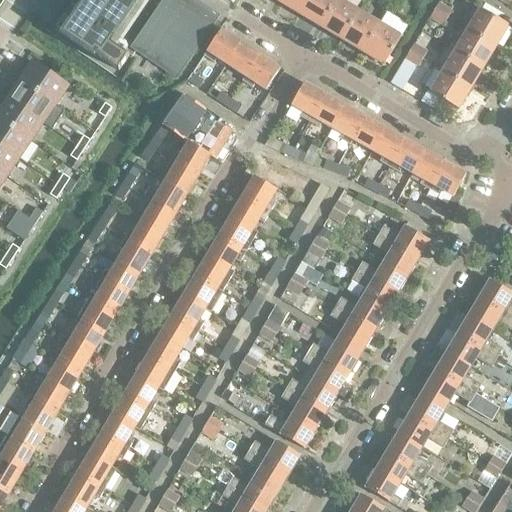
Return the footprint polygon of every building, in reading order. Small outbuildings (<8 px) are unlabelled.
[(84,0),(85,0),(88,2),(81,13),(73,8),(72,10),(76,13),(70,22),(73,24),(68,33),(60,28),(58,30),(119,71),(129,56),(117,48),(149,0),(84,0)] [(282,0),(281,2),(302,14),(310,0),(282,0)] [(310,0),(302,14),(322,27),(338,0),(339,0),(340,0),(339,0),(310,0)] [(338,0),(322,27),(343,39),(359,12),(340,0),(339,0),(338,0)] [(215,23),(182,1),(177,8),(172,15),(168,21),(163,28),(158,35),(154,41),(149,48),(144,56),(176,79),(214,23),(215,23)] [(168,2),(164,9),(172,15),(177,8),(168,2)] [(435,9),(449,18),(453,10),(439,2),(435,9)] [(509,25),(482,8),(469,30),(496,46),(509,25)] [(172,15),(164,9),(159,16),(168,21),(172,15)] [(449,18),(435,9),(429,18),(443,27),(449,18)] [(343,39),(363,52),(380,24),(359,12),(343,39)] [(168,21),(159,16),(155,22),(163,28),(168,21)] [(163,28),(155,22),(150,29),(158,35),(163,28)] [(401,37),(380,24),(363,52),(385,64),(401,37)] [(158,35),(150,29),(145,36),(154,41),(158,35)] [(218,58),(228,64),(242,42),(222,29),(204,56),(215,63),(218,58)] [(484,67),(496,46),(469,30),(457,50),(484,67)] [(154,41),(145,36),(141,43),(149,48),(154,41)] [(228,64),(246,76),(261,55),(242,42),(228,64)] [(149,48),(141,43),(135,50),(144,56),(149,48)] [(410,51),(424,59),(428,52),(414,43),(410,51)] [(472,88),(484,67),(457,50),(444,71),(472,88)] [(424,59),(410,51),(404,60),(418,68),(424,59)] [(256,83),(266,90),(281,68),(261,55),(246,76),(243,81),(253,88),(256,83)] [(68,86),(34,64),(22,82),(55,105),(68,86)] [(459,109),(472,88),(444,71),(431,93),(459,109)] [(199,89),(203,83),(204,81),(193,74),(192,76),(188,82),(199,89)] [(55,105),(22,82),(9,100),(43,123),(55,105)] [(204,83),(200,89),(208,95),(212,89),(204,83)] [(306,83),(293,106),(303,112),(300,117),(311,123),(327,95),(306,83)] [(216,100),(227,107),(232,99),(221,92),(216,100)] [(186,94),(163,125),(189,142),(211,155),(217,159),(233,130),(219,122),(207,109),(186,94)] [(323,123),(334,129),(346,106),(327,95),(311,123),(320,128),(323,123)] [(243,106),(232,99),(227,107),(238,114),(243,106)] [(43,123),(9,100),(0,113),(0,119),(31,140),(43,123)] [(99,114),(105,118),(112,108),(105,104),(99,114)] [(334,129),(343,134),(340,139),(351,145),(353,140),(366,117),(346,106),(334,129)] [(353,140),(373,151),(386,128),(366,117),(353,140)] [(31,140),(0,119),(0,145),(19,158),(31,140)] [(373,151),(383,157),(380,162),(390,168),(406,140),(386,128),(373,151)] [(90,141),(84,136),(77,147),(84,151),(90,141)] [(156,136),(148,146),(157,151),(164,141),(156,136)] [(402,168),(413,174),(426,151),(406,140),(390,168),(399,173),(402,168)] [(189,142),(183,153),(178,150),(172,160),(199,176),(211,155),(189,142)] [(291,157),(296,150),(283,144),(279,152),(291,157)] [(19,158),(0,145),(0,171),(6,176),(19,158)] [(157,151),(148,146),(140,156),(148,162),(157,151)] [(84,151),(77,147),(70,157),(77,161),(84,151)] [(296,150),(291,157),(312,166),(319,155),(312,152),(310,156),(296,150)] [(413,174),(423,179),(421,185),(430,190),(446,162),(426,151),(413,174)] [(171,172),(165,182),(187,195),(199,176),(172,160),(167,169),(171,172)] [(336,174),(339,165),(327,161),(323,170),(336,174)] [(467,174),(446,162),(430,190),(440,195),(442,190),(454,196),(467,174)] [(339,165),(336,174),(348,178),(351,170),(339,165)] [(309,191),(313,184),(293,172),(289,179),(309,191)] [(130,174),(123,184),(131,189),(137,179),(130,174)] [(70,179),(63,175),(57,185),(63,189),(70,179)] [(255,176),(243,196),(270,213),(276,204),(270,201),(277,189),(255,176)] [(376,193),(380,185),(368,179),(364,187),(376,193)] [(165,182),(159,192),(154,190),(149,199),(175,215),(187,195),(165,182)] [(123,200),(131,189),(123,184),(116,196),(123,200)] [(309,206),(317,211),(330,190),(322,184),(309,206)] [(63,189),(57,185),(50,195),(57,200),(63,189)] [(380,185),(376,193),(388,198),(391,191),(380,185)] [(243,196),(231,216),(253,229),(259,220),(264,223),(270,213),(243,196)] [(163,235),(175,215),(149,199),(143,208),(148,211),(141,222),(163,235)] [(333,209),(346,217),(351,209),(337,200),(333,209)] [(417,213),(421,206),(409,200),(405,207),(417,213)] [(105,212),(98,223),(106,227),(113,217),(114,218),(119,209),(111,204),(105,213),(105,212)] [(296,228),(304,233),(317,211),(309,206),(296,228)] [(421,206),(417,213),(429,219),(433,211),(421,206)] [(43,213),(36,209),(30,219),(37,223),(43,213)] [(346,217),(333,209),(328,217),(342,225),(346,217)] [(231,216),(219,236),(247,252),(259,232),(253,229),(231,216)] [(37,223),(30,219),(23,229),(30,233),(37,223)] [(141,222),(135,232),(131,229),(125,239),(152,255),(163,235),(141,222)] [(98,223),(86,242),(94,247),(106,227),(98,223)] [(379,236),(418,259),(430,240),(405,226),(399,235),(384,227),(379,236)] [(304,233),(296,228),(289,240),(297,245),(304,233)] [(230,269),(235,259),(241,263),(247,252),(219,236),(207,255),(230,269)] [(311,245),(325,253),(330,244),(316,236),(311,245)] [(418,259),(379,236),(373,245),(388,254),(383,263),(408,277),(418,259)] [(124,251),(118,261),(140,274),(152,255),(125,239),(119,249),(124,251)] [(86,242),(74,262),(82,266),(94,247),(86,242)] [(20,249),(13,245),(6,255),(13,259),(20,249)] [(301,262),(315,270),(325,253),(311,245),(301,262)] [(13,259),(6,255),(0,264),(0,265),(6,270),(13,259)] [(207,255),(196,275),(223,292),(235,272),(230,269),(207,255)] [(272,267),(281,272),(287,262),(279,257),(272,267)] [(118,261),(112,271),(108,269),(102,278),(128,294),(140,274),(118,261)] [(74,262),(62,281),(70,286),(82,266),(74,262)] [(315,270),(301,262),(290,281),(304,289),(315,270)] [(408,277),(383,263),(378,271),(363,263),(357,272),(397,295),(408,277)] [(272,267),(261,287),(269,292),(281,272),(272,267)] [(387,313),(397,295),(357,272),(352,281),(364,288),(359,297),(362,298),(387,313)] [(196,275),(184,295),(206,308),(205,309),(211,313),(223,292),(196,275)] [(100,290),(95,300),(94,301),(116,314),(128,294),(102,278),(96,288),(100,290)] [(511,292),(490,280),(479,298),(511,317),(511,306),(509,304),(511,299),(511,292)] [(57,305),(70,286),(62,281),(49,301),(57,305)] [(304,289),(290,281),(286,288),(299,297),(304,289)] [(261,287),(249,307),(257,312),(269,292),(261,287)] [(184,295),(172,315),(200,331),(205,322),(200,319),(205,309),(206,308),(184,295)] [(105,333),(116,314),(94,301),(95,300),(90,297),(78,318),(105,333)] [(387,313),(362,298),(357,307),(342,298),(336,308),(376,331),(387,313)] [(511,317),(479,298),(469,316),(493,330),(498,322),(511,330),(511,317)] [(50,317),(57,305),(49,301),(42,312),(50,317)] [(267,320),(281,328),(289,313),(276,305),(267,320)] [(250,324),(257,312),(249,307),(242,319),(250,324)] [(354,340),(367,347),(376,331),(336,308),(331,317),(346,326),(342,332),(340,337),(334,346),(346,353),(354,340)] [(172,315),(160,334),(183,348),(188,338),(193,341),(200,331),(172,315)] [(469,316),(458,333),(498,357),(503,350),(487,340),(493,330),(469,316)] [(77,330),(71,340),(93,353),(105,333),(78,318),(73,327),(77,330)] [(281,328),(267,320),(258,335),(272,343),(281,328)] [(32,329),(25,340),(33,344),(40,334),(32,329)] [(458,333),(448,351),(472,365),(476,358),(492,368),(498,357),(458,333)] [(176,359),(183,348),(160,334),(149,354),(176,371),(181,362),(176,359)] [(232,336),(226,347),(234,352),(240,341),(232,336)] [(26,356),(33,344),(25,340),(18,351),(26,356)] [(71,340),(65,350),(60,348),(55,357),(81,373),(93,353),(71,340)] [(308,353),(348,377),(361,354),(367,347),(354,340),(346,353),(334,346),(330,354),(314,344),(308,353)] [(227,364),(234,352),(226,347),(219,359),(227,364)] [(448,351),(437,368),(477,392),(482,385),(466,376),(472,365),(448,351)] [(337,395),(348,377),(308,353),(303,363),(310,367),(305,375),(337,395)] [(159,387),(165,390),(176,371),(149,354),(137,374),(159,387)] [(242,362),(256,370),(261,362),(247,354),(242,362)] [(53,370),(47,379),(69,393),(81,373),(55,357),(49,367),(53,370)] [(256,370),(242,362),(237,370),(251,379),(256,370)] [(511,367),(508,365),(503,374),(511,379),(511,367)] [(7,368),(0,378),(9,383),(15,373),(7,368)] [(426,387),(424,391),(448,406),(455,394),(470,403),(467,407),(492,422),(500,408),(476,394),(477,392),(437,368),(426,387)] [(137,374),(125,394),(153,410),(158,401),(153,398),(159,387),(137,374)] [(209,375),(203,386),(211,391),(217,380),(209,375)] [(326,412),(337,395),(305,375),(300,384),(293,380),(287,389),(326,412)] [(0,393),(1,395),(9,383),(0,378),(0,379),(0,393)] [(47,379),(41,390),(37,387),(31,397),(58,412),(69,393),(47,379)] [(204,403),(211,391),(203,386),(196,398),(204,403)] [(326,412),(287,389),(282,398),(298,408),(292,416),(316,430),(326,412)] [(222,397),(236,406),(240,398),(226,390),(222,397)] [(421,395),(409,416),(448,440),(454,431),(438,421),(448,406),(424,391),(421,395)] [(125,394),(113,413),(136,427),(135,428),(140,431),(153,410),(125,394)] [(30,408),(24,419),(46,432),(58,412),(31,397),(26,406),(30,408)] [(113,413),(102,433),(129,449),(134,441),(129,438),(135,428),(136,427),(113,413)] [(186,415),(179,426),(187,431),(194,420),(186,415)] [(305,449),(308,444),(316,430),(292,416),(287,425),(271,415),(265,426),(305,449)] [(34,452),(46,432),(24,419),(19,416),(7,436),(34,452)] [(210,416),(206,424),(219,432),(224,424),(210,416)] [(422,449),(427,440),(443,449),(448,440),(409,416),(398,434),(422,449)] [(206,424),(195,442),(208,450),(219,432),(206,424)] [(179,426),(168,446),(176,450),(187,431),(179,426)] [(102,433),(90,453),(112,466),(118,457),(123,460),(129,449),(102,433)] [(417,457),(422,449),(398,434),(387,452),(427,476),(433,467),(417,457)] [(0,458),(22,472),(34,452),(7,436),(0,448),(0,458)] [(279,439),(272,451),(256,441),(250,451),(290,474),(302,453),(279,439)] [(195,442),(184,460),(198,468),(208,450),(195,442)] [(168,446),(156,465),(164,470),(176,450),(168,446)] [(261,469),(255,478),(279,493),(290,474),(250,451),(245,460),(261,469)] [(387,452),(376,470),(400,485),(406,475),(422,485),(427,476),(387,452)] [(90,453),(78,472),(106,489),(118,470),(112,466),(90,453)] [(488,464),(502,473),(506,465),(493,457),(488,464)] [(0,458),(0,485),(10,491),(22,472),(0,458)] [(193,477),(198,468),(184,460),(179,469),(193,477)] [(502,473),(488,464),(484,471),(497,480),(502,473)] [(157,482),(164,470),(156,465),(149,477),(157,482)] [(365,488),(389,502),(397,508),(402,500),(394,495),(400,485),(376,470),(365,488)] [(78,472),(66,492),(89,505),(94,496),(100,499),(106,489),(78,472)] [(255,478),(250,487),(234,478),(228,487),(268,511),(279,493),(255,478)] [(155,485),(147,480),(143,487),(151,492),(155,485)] [(511,484),(498,504),(508,508),(507,509),(511,510),(511,484)] [(0,508),(10,491),(0,485),(0,508)] [(238,506),(234,511),(266,511),(268,511),(228,487),(223,496),(238,506)] [(168,488),(163,497),(176,505),(181,496),(168,488)] [(466,499),(480,508),(485,500),(471,491),(466,499)] [(66,492),(55,511),(54,511),(84,511),(89,505),(66,492)] [(362,493),(350,511),(383,511),(386,508),(362,493)] [(139,495),(133,505),(141,510),(147,499),(139,495)] [(170,511),(171,511),(176,505),(163,497),(158,505),(170,511)] [(477,511),(480,508),(466,499),(462,507),(470,511),(477,511)]
